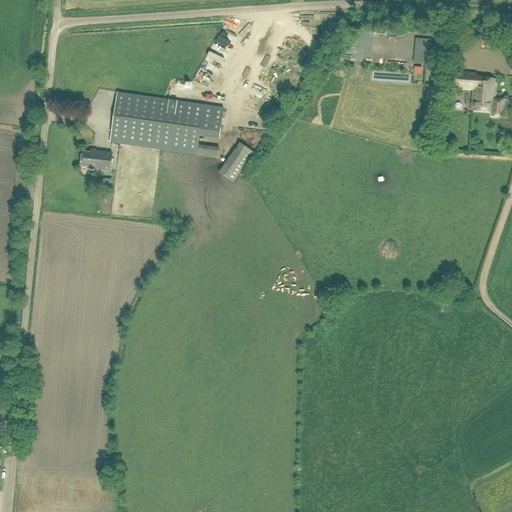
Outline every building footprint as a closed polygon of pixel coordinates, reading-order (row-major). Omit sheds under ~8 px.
[(426,52),(425,68),(437,69),(438,53),(426,52)] [(492,116),(506,118),(507,100),(494,99),(496,80),(475,78),(475,75),(451,72),(450,88),(473,90),(472,111),(492,112),(492,116)] [(204,106),(117,93),(110,143),(197,155),(204,106)] [(240,142),(219,173),(233,182),(254,152),(240,142)] [(110,171),(112,154),(91,151),(90,153),(82,152),(81,166),(89,167),(89,169),(110,171)] [(43,473),(41,492),(72,495),(74,476),(43,473)] [(87,477),(85,496),(103,498),(105,479),(87,477)]
